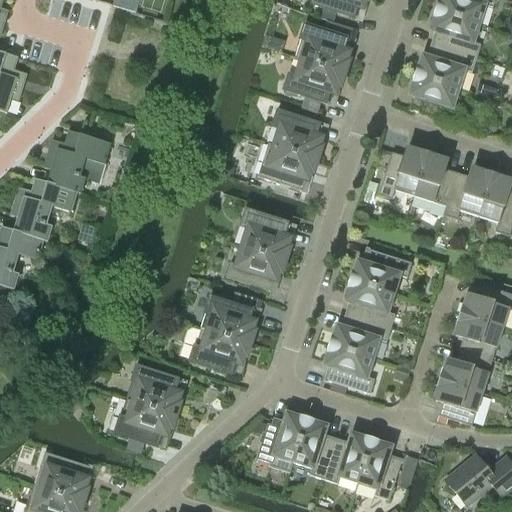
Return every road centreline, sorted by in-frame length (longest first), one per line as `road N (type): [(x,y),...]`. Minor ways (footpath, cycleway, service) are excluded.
road 1 (residential): [(274,382),(362,116)]
road 2 (residential): [(0,160),(63,98),(81,42),(22,23),(27,0)]
road 3 (residential): [(159,498),(274,382)]
road 4 (residential): [(511,162),(362,116)]
road 5 (residential): [(402,427),(447,286)]
road 6 (residential): [(402,427),(274,382)]
road 7 (residential): [(362,116),(401,0)]
